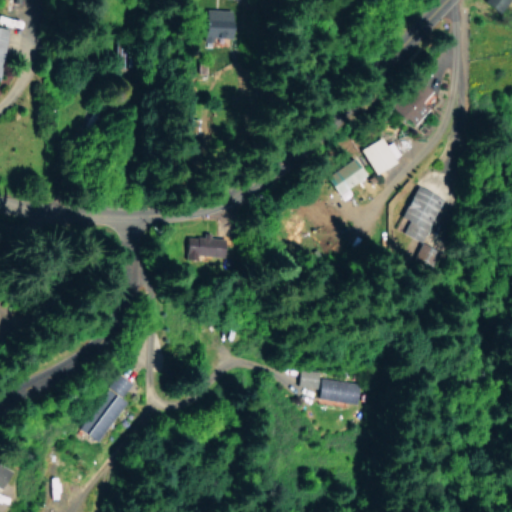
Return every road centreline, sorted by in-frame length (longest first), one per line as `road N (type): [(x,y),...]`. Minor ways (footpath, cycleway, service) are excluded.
road 1 (residential): [(0,221),(129,226),(365,76),(435,0)]
road 2 (tertiary): [(129,226),(101,334),(0,397)]
